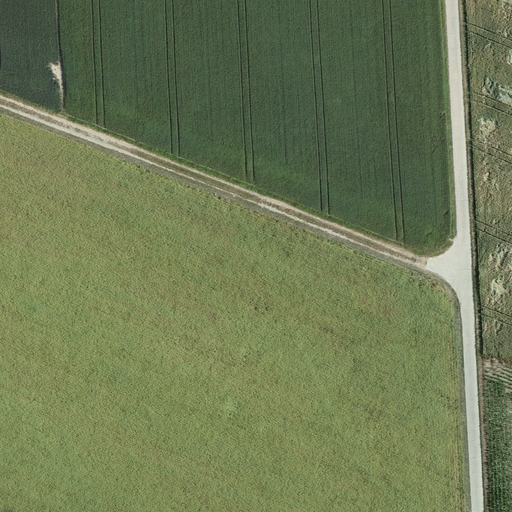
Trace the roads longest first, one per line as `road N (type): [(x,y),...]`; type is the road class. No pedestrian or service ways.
road 1 (track): [(479,511),(452,0)]
road 2 (track): [(467,280),(0,103)]
